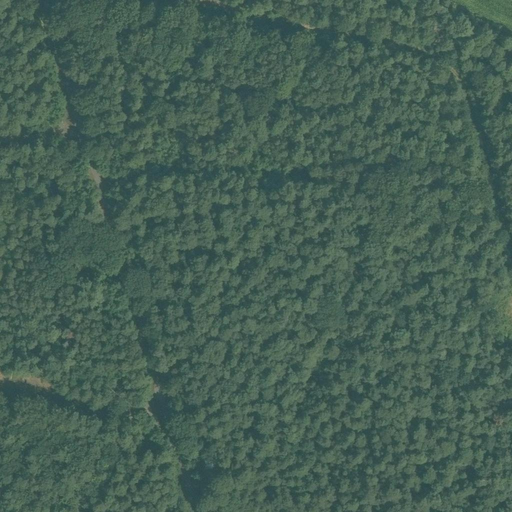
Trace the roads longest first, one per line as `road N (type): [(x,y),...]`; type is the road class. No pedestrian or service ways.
road 1 (unclassified): [(190,0),(409,52),(452,72),(473,108),(511,261)]
road 2 (unclassified): [(172,422),(81,127)]
road 3 (unclassified): [(172,422),(0,386)]
road 4 (unclassified): [(81,127),(43,0)]
